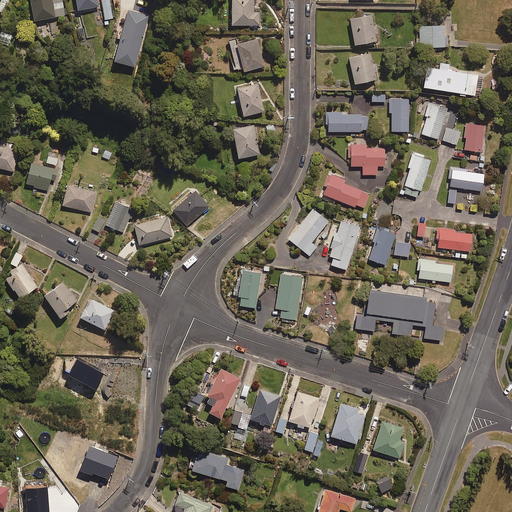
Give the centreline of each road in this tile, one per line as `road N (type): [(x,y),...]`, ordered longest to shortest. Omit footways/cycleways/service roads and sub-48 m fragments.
road 1 (residential): [(299,0),(297,119),(284,174),(212,242),(176,308)]
road 2 (residential): [(176,308),(460,405)]
road 3 (residential): [(176,308),(154,365),(139,467),(103,511)]
road 4 (residential): [(0,214),(176,308)]
road 5 (tertiary): [(511,265),(460,405)]
